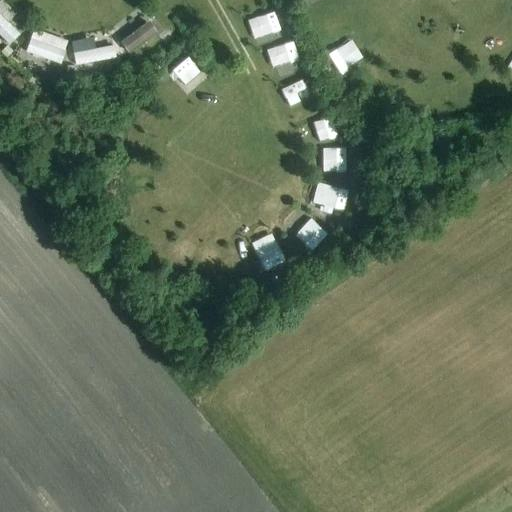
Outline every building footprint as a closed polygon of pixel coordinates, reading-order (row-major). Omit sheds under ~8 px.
[(0,31),(12,44),(24,33),(11,20),(19,12),(7,0),(2,0),(0,2),(0,31)] [(260,16),(266,36),(285,30),(279,10),(260,16)] [(123,35),(129,51),(162,38),(156,22),(123,35)] [(38,26),(28,50),(63,64),(73,41),(38,26)] [(169,34),(161,40),(166,46),(173,40),(169,34)] [(75,40),(79,63),(120,58),(118,45),(99,47),(98,37),(75,40)] [(285,89),(294,106),(314,95),(305,78),(285,89)] [(325,207),(347,213),(353,190),(331,185),(325,207)] [(316,251),(333,235),(315,217),(298,234),(316,251)] [(279,240),(260,250),(270,270),(289,260),(279,240)]
